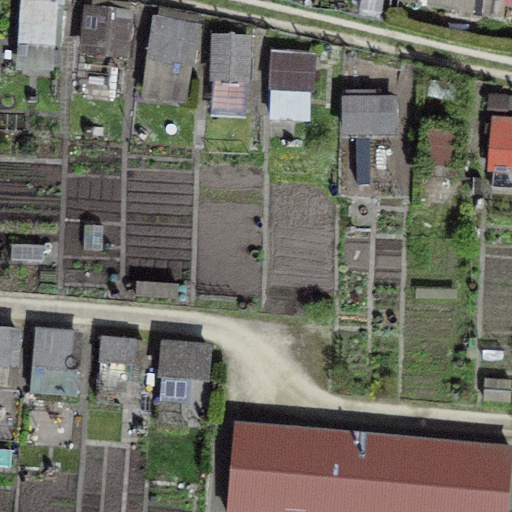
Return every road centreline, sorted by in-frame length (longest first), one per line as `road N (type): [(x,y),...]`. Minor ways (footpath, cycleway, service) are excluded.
road 1 (track): [(0,300),(222,317),(319,399),(511,411)]
road 2 (track): [(245,0),(511,57)]
